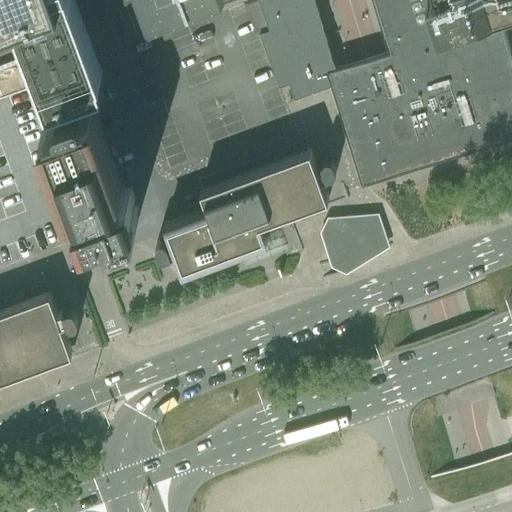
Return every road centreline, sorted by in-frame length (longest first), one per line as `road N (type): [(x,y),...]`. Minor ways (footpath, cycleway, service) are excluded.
road 1 (secondary): [(148,473),(511,340)]
road 2 (secondary): [(511,239),(166,365)]
road 3 (residential): [(92,0),(169,212),(81,246)]
road 4 (residential): [(166,365),(117,342),(81,246)]
road 5 (secondary): [(166,365),(49,416)]
